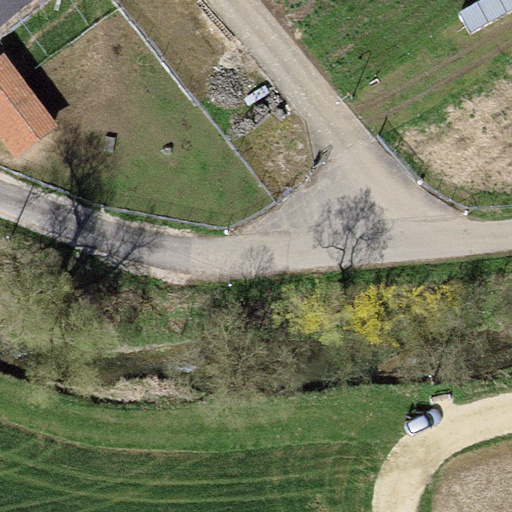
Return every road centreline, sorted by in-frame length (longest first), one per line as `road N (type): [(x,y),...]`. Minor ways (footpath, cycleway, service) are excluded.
road 1 (track): [(403,248),(240,261),(126,244),(0,200)]
road 2 (track): [(403,248),(348,147),(228,0)]
road 3 (track): [(511,410),(439,431),(399,478),(390,511)]
